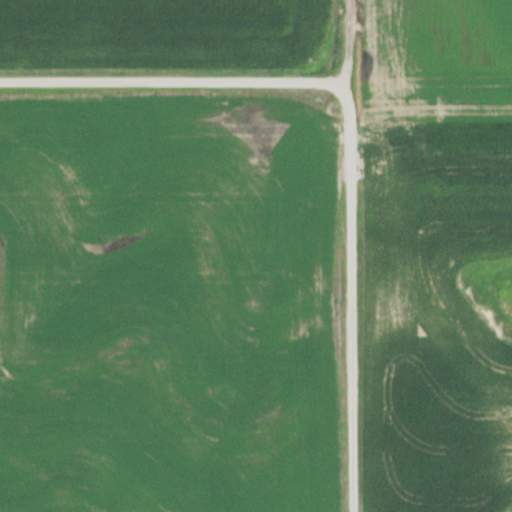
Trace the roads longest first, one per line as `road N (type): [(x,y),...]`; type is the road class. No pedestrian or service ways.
road 1 (residential): [(351,511),(349,114),(335,87)]
road 2 (residential): [(0,81),(291,80),(335,87)]
